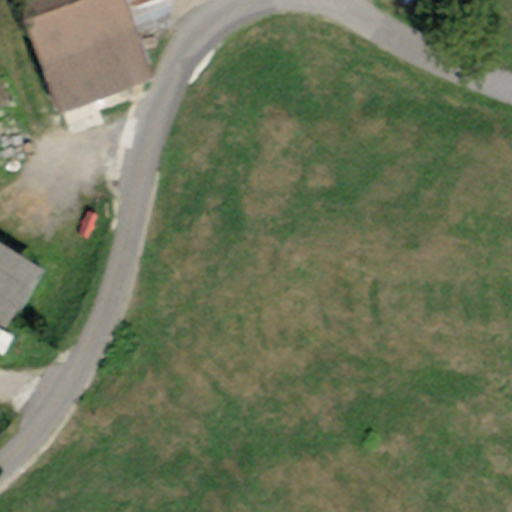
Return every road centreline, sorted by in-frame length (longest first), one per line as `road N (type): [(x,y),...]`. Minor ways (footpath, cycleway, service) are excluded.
road 1 (unclassified): [(249,0),(195,35),(170,73),(96,330),(63,390),(0,469)]
road 2 (unclassified): [(511,95),(319,0)]
